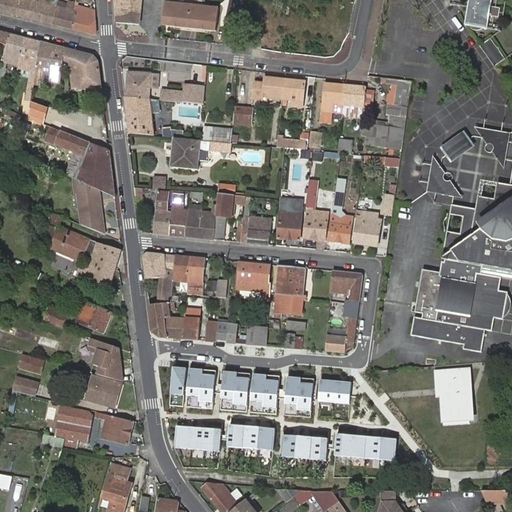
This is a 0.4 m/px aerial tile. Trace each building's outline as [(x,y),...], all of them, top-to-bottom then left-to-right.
[(21,2),(21,0),(0,0),(0,11),(12,15),(16,1),(21,2)] [(16,1),(12,15),(32,20),(37,0),(21,0),(21,2),(16,1)] [(57,0),(37,0),(32,20),(53,25),(57,7),(55,6),(55,4),(57,0)] [(53,25),(73,30),(78,12),(73,11),(75,4),(76,0),(74,0),(70,0),(70,4),(57,0),(55,4),(55,6),(57,7),(53,25)] [(114,0),(116,22),(141,25),(143,0),(114,0)] [(492,0),(468,0),(464,27),(487,30),(489,17),(498,18),(499,8),(491,7),(492,0)] [(176,26),(189,28),(191,4),(164,1),(162,25),(172,26),(172,23),(177,23),(176,26)] [(81,11),(82,6),(79,5),(75,4),(73,11),(78,12),(79,12),(81,11)] [(191,4),(189,28),(199,30),(199,26),(203,27),(203,30),(215,31),(219,8),(191,4)] [(97,34),(96,10),(82,6),(81,11),(79,12),(78,12),(73,30),(94,36),(97,34)] [(12,35),(0,31),(0,43),(2,44),(0,50),(0,57),(2,59),(12,35)] [(27,39),(12,35),(2,59),(0,65),(0,78),(5,66),(6,63),(18,66),(27,39)] [(479,44),(494,66),(505,58),(490,37),(479,44)] [(42,43),(27,39),(18,66),(27,68),(37,71),(42,43)] [(67,49),(42,43),(37,71),(36,74),(34,86),(38,86),(39,80),(49,83),(57,86),(62,69),(67,49)] [(94,57),(67,49),(70,62),(69,62),(71,59),(75,60),(78,91),(102,88),(99,63),(94,57)] [(71,59),(69,62),(72,89),(78,91),(75,60),(71,59)] [(129,72),(127,98),(150,100),(152,75),(129,72)] [(36,74),(31,73),(27,97),(32,97),(34,86),(36,74)] [(283,100),(286,80),(265,78),(264,84),(255,83),(253,100),(268,102),(268,98),(283,100)] [(305,82),(286,80),(283,100),(293,101),(292,107),(303,108),(303,102),(305,82)] [(344,86),(324,84),(320,123),(330,124),(332,105),(341,106),(341,105),(344,86)] [(162,101),(200,104),(202,89),(184,86),(184,94),(162,92),(162,101)] [(341,105),(341,106),(344,106),(343,114),(346,119),(358,120),(363,116),(363,108),(372,108),(373,94),(365,93),(365,88),(344,86),(341,105)] [(388,91),(387,103),(395,104),(396,92),(388,91)] [(127,98),(125,98),(129,135),(154,137),(152,115),(160,113),(159,101),(150,100),(127,98)] [(31,99),(28,118),(42,124),(48,107),(31,99)] [(366,124),(363,145),(400,150),(406,107),(388,105),(385,126),(366,124)] [(20,115),(4,109),(4,108),(2,113),(19,120),(20,115)] [(253,110),(234,108),(233,122),(251,123),(253,110)] [(51,127),(46,140),(73,151),(84,155),(81,164),(75,178),(100,190),(115,198),(110,151),(51,127)] [(209,142),(231,144),(232,136),(232,129),(210,127),(209,142)] [(504,171),(510,135),(474,128),(486,146),(486,145),(487,145),(488,145),(490,145),(491,146),(492,147),(492,148),(492,149),(492,150),(492,151),(491,152),(504,171)] [(450,165),(474,148),(464,132),(440,150),(450,165)] [(313,133),(311,152),(312,152),(321,153),(323,134),(313,133)] [(203,142),(174,139),(170,167),(198,170),(200,151),(210,152),(230,153),(231,144),(209,142),(203,142)] [(338,139),(337,148),(351,149),(351,140),(338,139)] [(304,144),(281,141),(280,148),(304,150),(304,144)] [(73,151),(70,160),(81,164),(84,155),(73,151)] [(427,193),(462,200),(450,182),(449,182),(448,182),(447,182),(446,181),(445,180),(444,179),(444,178),(444,177),(445,176),(445,175),(432,157),(427,193)] [(81,225),(105,235),(100,190),(75,178),(81,225)] [(337,178),(327,242),(349,246),(352,227),(354,216),(345,215),(343,211),(346,180),(337,178)] [(511,178),(511,186),(510,192),(499,270),(511,272),(511,178)] [(156,179),(154,190),(166,192),(167,181),(156,179)] [(318,182),(309,181),(307,196),(317,197),(318,182)] [(236,186),(220,184),(219,192),(235,194),(236,186)] [(148,190),(134,189),(136,201),(142,200),(142,195),(148,195),(148,190)] [(486,332),(491,332),(494,311),(498,279),(481,276),(483,267),(499,270),(510,192),(496,189),(494,200),(483,198),(481,211),(476,210),(452,206),(450,216),(463,219),(460,235),(447,233),(440,274),(423,271),(415,314),(417,314),(423,315),(422,320),(417,319),(415,319),(411,337),(464,346),(463,350),(482,354),(486,332)] [(182,205),(183,193),(174,192),(173,204),(182,205)] [(158,194),(155,235),(170,236),(172,213),(166,213),(167,204),(168,195),(158,194)] [(202,204),(203,195),(190,194),(190,199),(198,200),(198,204),(202,204)] [(244,207),(245,199),(218,196),(217,207),(214,240),(214,241),(224,242),(226,218),(232,219),(233,206),(244,207)] [(391,215),(394,197),(386,196),(383,214),(391,215)] [(304,200),(281,198),(277,239),(301,241),(304,200)] [(249,218),(251,200),(245,199),(244,207),(241,244),(269,246),(272,221),(268,220),(268,227),(253,225),(254,219),(249,218)] [(316,203),(306,202),(305,211),(315,212),(316,203)] [(199,239),(201,216),(202,206),(189,206),(188,213),(185,238),(199,239)] [(214,240),(217,207),(213,207),(212,215),(205,214),(205,216),(201,216),(199,239),(214,240)] [(188,213),(181,212),(172,211),(172,213),(170,236),(185,238),(188,213)] [(315,212),(305,211),(302,239),(324,242),(327,213),(315,212)] [(365,218),(366,213),(360,212),(359,217),(357,216),(353,244),(377,248),(381,220),(375,220),(365,218)] [(64,218),(53,213),(43,238),(54,242),(50,251),(58,254),(52,267),(69,274),(71,269),(78,271),(76,277),(112,287),(122,251),(91,241),(60,228),(64,218)] [(146,280),(167,277),(167,271),(164,272),(164,267),(175,268),(176,256),(147,253),(143,257),(146,280)] [(175,268),(174,280),(188,282),(191,258),(176,256),(175,268)] [(191,258),(188,282),(187,296),(197,297),(199,283),(204,284),(206,259),(191,258)] [(254,264),(239,263),(237,290),(251,292),(254,264)] [(254,264),(251,292),(263,293),(262,301),(269,303),(270,294),(270,290),(266,289),(269,266),(254,264)] [(278,266),(275,295),(302,298),(303,296),(305,269),(278,266)] [(481,276),(498,279),(499,270),(483,267),(481,276)] [(511,272),(499,270),(498,279),(501,279),(511,280),(511,272)] [(362,275),(333,272),(331,288),(334,288),(342,289),(342,294),(350,294),(350,300),(360,301),(363,278),(362,275)] [(498,279),(494,311),(505,312),(508,296),(509,293),(499,291),(501,279),(498,279)] [(220,284),(219,298),(226,299),(227,285),(220,284)] [(172,297),(173,291),(163,291),(163,296),(148,298),(149,305),(171,304),(172,297)] [(302,298),(275,295),(273,319),(281,320),(281,315),(301,316),(302,298)] [(171,304),(149,305),(152,332),(161,338),(167,338),(163,319),(162,313),(173,312),(173,303),(171,304)] [(355,336),(359,305),(344,303),(342,316),(352,317),(350,336),(355,336)] [(85,315),(82,326),(104,335),(113,315),(85,304),(82,313),(85,315)] [(45,320),(63,327),(67,317),(50,309),(45,320)] [(201,313),(185,311),(184,320),(182,340),(198,341),(201,313)] [(494,311),(491,332),(493,333),(495,319),(504,321),(504,318),(505,312),(494,311)] [(163,319),(167,338),(182,340),(184,320),(163,319)] [(279,323),(267,321),(267,329),(279,331),(279,323)] [(305,324),(286,322),(286,329),(304,331),(305,324)] [(215,340),(216,325),(206,324),(204,342),(214,342),(215,340)] [(228,325),(216,324),(216,325),(215,340),(226,341),(228,327),(228,325)] [(236,328),(228,327),(226,341),(226,343),(235,344),(236,328)] [(247,341),(246,345),(265,347),(267,329),(255,328),(248,327),(247,341)] [(91,339),(81,335),(77,349),(85,362),(93,364),(96,354),(92,353),(88,346),(91,339)] [(285,336),(285,349),(293,349),(294,337),(285,336)] [(346,338),(327,336),(325,352),(345,354),(346,338)] [(294,337),(293,349),(302,350),(302,337),(294,337)] [(119,348),(91,339),(88,346),(92,353),(96,354),(93,364),(100,367),(98,375),(118,380),(120,374),(123,374),(119,348)] [(41,374),(45,360),(25,355),(21,368),(41,374)] [(187,369),(173,368),(170,404),(184,406),(187,369)] [(217,370),(191,368),(187,407),(214,409),(217,370)] [(475,420),(471,368),(435,371),(437,397),(441,397),(443,423),(475,420)] [(250,373),(224,372),(222,410),(248,412),(250,373)] [(282,376),(254,374),(251,412),(278,415),(282,376)] [(315,379),(289,376),(285,414),(311,417),(315,379)] [(121,385),(91,377),(85,400),(114,409),(121,385)] [(18,378),(14,391),(36,397),(40,384),(18,378)] [(353,382),(321,380),(319,401),(351,403),(353,382)] [(57,421),(55,436),(66,438),(67,438),(65,446),(78,448),(79,440),(86,442),(89,428),(84,427),(87,411),(55,405),(54,414),(52,413),(50,420),(57,421)] [(127,445),(134,422),(101,413),(99,417),(107,419),(102,438),(127,445)] [(276,429),(230,425),(228,447),(274,451),(276,429)] [(222,430),(177,427),(176,448),(221,452),(222,430)] [(397,440),(338,434),(336,456),(395,461),(397,440)] [(329,439),(283,435),(281,457),(327,461),(329,439)] [(129,470),(111,465),(102,497),(111,500),(108,507),(122,511),(130,484),(125,483),(129,470)] [(0,473),(0,486),(6,488),(8,475),(0,473)] [(211,484),(205,488),(213,498),(224,511),(227,511),(237,504),(236,501),(231,495),(225,488),(223,485),(211,484)] [(286,489),(275,488),(287,503),(304,490),(286,489)] [(243,496),(237,489),(231,495),(236,501),(243,496)] [(333,492),(317,491),(331,509),(340,503),(333,492)] [(395,491),(382,491),(382,501),(378,511),(407,511),(404,506),(401,508),(395,501),(395,491)] [(509,492),(482,491),(488,504),(509,504),(509,492)] [(247,500),(256,511),(263,511),(264,511),(251,496),(247,500)] [(149,498),(142,497),(140,509),(147,511),(149,498)] [(179,511),(178,511),(178,503),(157,499),(155,511),(179,511)] [(256,511),(247,500),(232,511),(256,511)] [(331,509),(330,510),(331,511),(346,511),(340,503),(331,509)]
